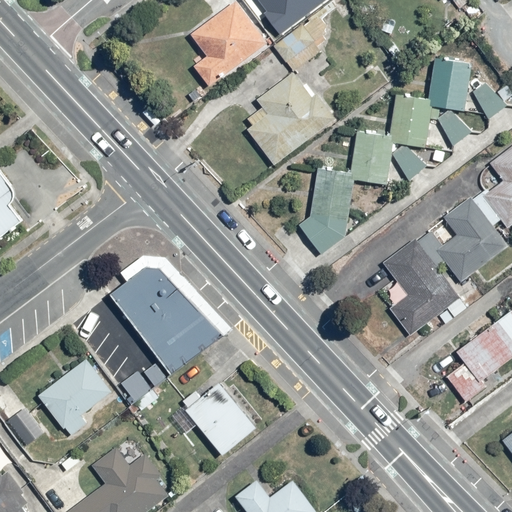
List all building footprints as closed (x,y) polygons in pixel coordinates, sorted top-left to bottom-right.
[(289,0),(301,15),(320,0),(289,0)] [(269,42),(238,1),(193,33),(206,51),(192,62),(210,88),(269,42)] [(330,30),(317,13),(275,45),(294,71),(322,50),(315,41),(330,30)] [(352,173),(319,169),(312,217),(301,225),(324,254),(346,238),(356,180),(388,185),(395,144),(427,148),(434,107),(466,111),(472,64),(435,58),(429,99),(398,96),(392,135),(357,131),(352,173)] [(270,113),(248,130),(275,166),(338,119),(300,70),(260,99),(270,113)] [(488,83),(474,93),(492,119),(507,109),(488,83)] [(457,112),(448,111),(437,118),(456,145),(472,134),(457,112)] [(511,226),(511,146),(492,162),(508,181),(485,197),(509,229),(511,226)] [(416,148),(409,147),(395,155),(411,181),(429,170),(416,148)] [(0,170),(0,234),(20,219),(8,203),(13,199),(14,196),(14,192),(13,188),(0,170)] [(511,247),(470,197),(446,217),(460,235),(439,251),(462,283),(511,247)] [(463,297),(415,238),(385,262),(409,294),(391,309),(412,337),(463,297)] [(149,261),(137,265),(94,292),(149,358),(201,317),(149,261)] [(469,363),(448,377),(467,402),(488,387),(484,382),(511,360),(511,311),(461,351),(469,363)] [(156,361),(141,372),(138,368),(121,381),(136,400),(147,391),(167,375),(156,361)] [(108,397),(83,363),(41,394),(71,436),(89,425),(83,416),(108,397)] [(258,427),(220,381),(187,411),(226,456),(258,427)] [(25,407),(11,419),(30,444),(45,433),(25,407)] [(133,465),(119,447),(93,464),(107,483),(69,511),(151,511),(174,495),(145,455),(133,465)] [(4,476),(0,470),(0,511),(37,511),(40,510),(12,472),(4,476)] [(320,511),(294,480),(272,499),(257,479),(236,496),(248,511),(320,511)]
